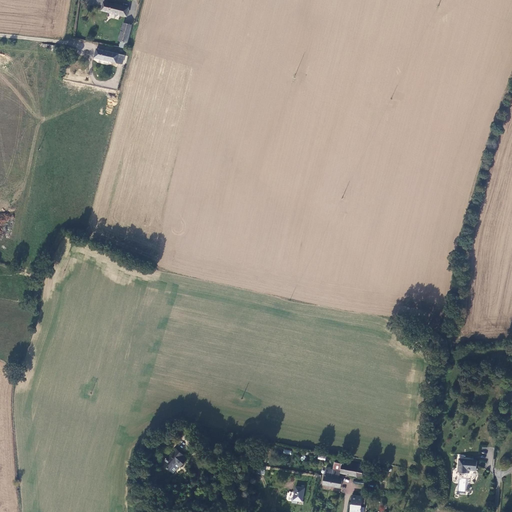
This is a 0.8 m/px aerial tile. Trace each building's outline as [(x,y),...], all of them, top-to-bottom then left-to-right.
[(128,20),(130,12),(105,6),(103,13),(128,20)] [(125,46),(127,47),(132,29),(124,27),(120,45),(122,46),(121,47),(121,48),(122,49),(123,49),(124,49),(125,49),(126,47),(125,46)] [(117,66),(119,58),(112,56),(98,53),(95,61),(117,66)] [(176,449),(162,465),(169,472),(175,464),(179,467),(185,460),(182,457),(183,455),(176,449)] [(460,458),(458,458),(457,471),(469,472),(469,470),(475,470),(476,458),(460,457),(460,458)] [(360,467),(361,463),(339,459),(338,462),(334,462),(332,469),(325,468),(324,474),(321,484),(340,488),(342,478),(339,477),(340,473),(356,476),(357,475),(362,477),(363,468),(360,467)] [(301,501),(304,487),(294,485),(292,496),(291,496),(290,501),(291,502),(296,503),(297,501),(301,501)] [(363,511),(364,507),(360,506),(360,503),(362,496),(351,494),(350,503),(348,511),(363,511)]
